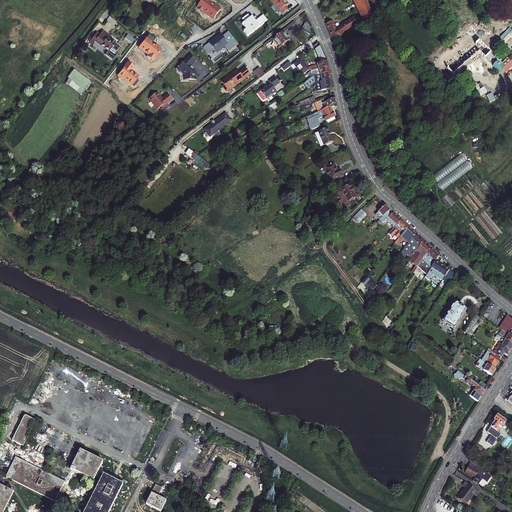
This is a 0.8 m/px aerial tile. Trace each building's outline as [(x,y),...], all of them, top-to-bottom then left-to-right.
[(208,0),(202,0),(196,8),(213,20),(221,10),(208,0)] [(270,0),(273,4),(275,4),(279,10),(281,10),(284,14),(288,10),(285,8),(288,6),(284,0),(283,0),(270,0)] [(374,14),(366,0),(353,0),(362,18),(358,20),(360,23),(374,14)] [(268,21),(263,15),(254,22),(249,15),(242,19),(244,23),(243,24),(246,29),(244,31),(248,37),(268,21)] [(333,41),(360,24),(355,17),(336,29),(333,22),(326,25),(333,41)] [(95,41),(109,52),(111,49),(116,52),(120,47),(110,39),(111,38),(102,31),(99,35),(96,32),(88,43),(92,46),(95,41)] [(511,65),(511,31),(502,41),(504,43),(511,34),(511,55),(498,71),(502,76),(511,65)] [(238,44),(229,32),(219,39),(218,38),(216,40),(215,39),(203,48),(208,54),(214,50),(215,51),(217,49),(219,51),(225,47),(228,52),(238,44)] [(283,32),(273,40),(279,48),(289,40),(283,32)] [(149,34),(138,48),(147,55),(147,56),(153,62),(156,58),(155,57),(162,49),(156,44),(155,45),(151,43),(154,39),(149,34)] [(479,40),(447,68),(453,76),(472,60),(471,59),(476,55),(477,55),(479,53),(488,62),(491,59),(490,57),(495,52),(493,50),(491,52),(479,40)] [(196,61),(190,56),(183,64),(181,64),(177,69),(181,73),(182,71),(185,74),(186,80),(197,80),(196,72),(195,70),(191,66),(196,61)] [(310,71),(315,71),(329,67),(326,62),(317,65),(307,68),(300,60),(293,65),(302,76),(309,71),(308,70),(309,70),(310,71)] [(127,62),(117,76),(133,87),(138,81),(136,80),(138,76),(134,72),(133,73),(131,72),(134,67),(127,62)] [(254,72),(259,78),(265,74),(260,67),(254,72)] [(311,78),(313,76),(331,73),(329,67),(315,71),(310,71),(308,73),(311,78)] [(237,74),(235,71),(230,75),(230,77),(227,79),(226,77),(221,82),(223,86),(222,87),(225,91),(227,91),(231,89),(231,88),(233,88),(237,84),(239,82),(239,83),(250,75),(245,68),(242,70),(238,73),(237,74)] [(66,76),(82,88),(87,82),(71,69),(66,76)] [(303,83),(307,89),(315,83),(320,82),(321,82),(321,80),(332,78),(331,73),(313,76),(311,78),(303,83)] [(321,91),(333,89),(332,78),(321,80),(321,82),(320,82),(321,91)] [(276,92),(270,84),(264,88),(263,88),(260,90),(266,99),(267,98),(267,99),(272,96),(271,95),(276,92)] [(161,106),(162,107),(167,103),(172,100),(168,94),(162,98),(157,92),(151,98),(150,101),(157,109),(161,106)] [(318,112),(329,106),(336,104),(335,99),(331,100),(330,96),(324,98),(326,102),(321,104),(315,106),(318,112)] [(299,103),(301,107),(311,104),(308,99),(299,103)] [(311,104),(301,107),(296,110),(297,114),(312,108),(311,104)] [(311,115),(313,118),(315,117),(316,120),(323,117),(325,121),(326,123),(336,119),(329,106),(318,112),(311,115)] [(231,121),(226,113),(216,121),(214,122),(204,129),(206,132),(207,131),(210,135),(214,132),(214,133),(231,121)] [(322,147),(333,141),(327,128),(316,133),(315,135),(320,146),(322,147)] [(334,164),(324,168),(331,182),(343,176),(341,172),(338,173),(334,164)] [(352,184),(349,185),(341,189),(338,191),(344,203),(342,204),(344,208),(346,207),(351,205),(349,201),(356,198),(353,192),(355,190),(352,184)] [(379,220),(382,223),(386,219),(393,213),(385,205),(374,216),(378,221),(379,220)] [(361,210),(352,218),(353,219),(351,221),(355,225),(357,223),(358,223),(366,215),(361,210)] [(392,227),(392,228),(401,220),(393,213),(386,219),(393,226),(392,227)] [(398,238),(408,227),(401,220),(392,228),(388,233),(391,236),(393,234),(398,238)] [(406,246),(416,234),(408,227),(398,238),(394,243),(397,245),(403,238),(406,241),(404,244),(406,246)] [(411,258),(419,246),(423,241),(416,234),(406,246),(401,253),(404,256),(405,255),(411,258)] [(423,241),(419,246),(411,258),(419,264),(422,259),(426,253),(431,248),(423,241)] [(431,267),(435,261),(438,255),(431,248),(426,253),(422,259),(431,267)] [(422,282),(424,283),(429,276),(430,276),(434,270),(444,276),(448,279),(453,273),(435,261),(431,267),(422,282)] [(447,316),(444,321),(454,328),(457,323),(457,322),(465,309),(462,307),(462,306),(459,304),(459,305),(456,303),(447,316)] [(478,320),(480,318),(476,315),(467,328),(471,330),(474,326),(477,322),(478,320)] [(504,327),(502,330),(511,336),(511,318),(511,319),(508,316),(501,325),(504,327)] [(511,336),(502,330),(498,336),(511,344),(511,336)] [(510,351),(511,347),(511,344),(498,336),(497,335),(495,338),(500,342),(499,344),(510,351)] [(510,351),(499,344),(494,352),(492,350),(491,351),(502,358),(504,353),(507,355),(510,351)] [(491,351),(490,353),(500,360),(502,358),(491,351)] [(500,360),(490,353),(489,354),(491,355),(489,358),(487,356),(485,359),(475,353),(473,355),(480,360),(494,369),(500,360)] [(476,365),(492,377),(496,370),(494,369),(480,360),(476,365)] [(469,376),(450,362),(449,364),(450,365),(467,378),(469,376)] [(467,378),(450,365),(447,368),(458,377),(457,378),(460,380),(461,378),(465,381),(466,383),(469,386),(472,386),(475,389),(469,396),(477,402),(484,391),(478,386),(467,378)] [(481,382),(478,386),(484,391),(487,386),(481,382)] [(25,415),(12,441),(23,446),(36,421),(25,415)] [(507,421),(497,415),(494,420),(495,421),(487,433),(498,440),(502,434),(499,432),(507,421)] [(38,447),(35,453),(38,455),(44,458),(47,452),(38,447)] [(71,470),(75,472),(93,481),(98,472),(100,468),(103,462),(80,450),(70,470),(71,470)] [(473,481),(479,485),(483,479),(488,482),(492,476),(479,467),(481,464),(480,463),(481,461),(474,456),(471,461),(472,461),(478,466),(476,469),(470,465),(466,472),(475,477),(473,481)] [(55,502),(65,482),(16,457),(6,477),(10,479),(55,502)] [(49,458),(46,466),(51,468),(55,461),(49,458)] [(103,475),(115,480),(117,477),(100,468),(98,472),(103,475)] [(75,511),(59,504),(75,472),(71,470),(65,482),(55,502),(53,505),(66,511),(75,511)] [(103,475),(84,511),(109,511),(123,485),(115,480),(103,475)] [(480,492),(466,482),(463,486),(466,488),(458,498),(467,505),(474,494),(477,496),(480,492)] [(0,511),(3,511),(14,492),(6,488),(2,486),(0,485),(0,511)] [(162,488),(156,485),(146,504),(160,511),(166,501),(158,497),(162,488)]
